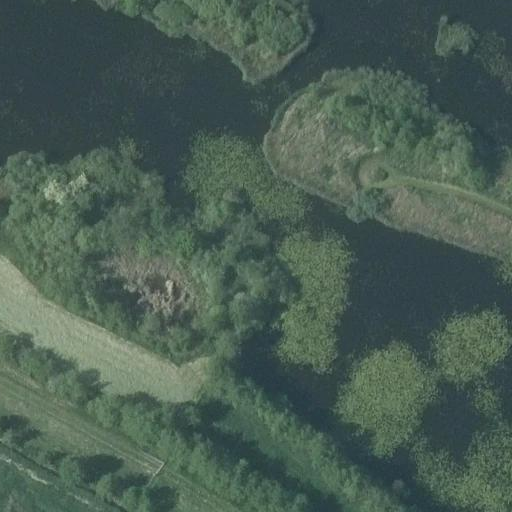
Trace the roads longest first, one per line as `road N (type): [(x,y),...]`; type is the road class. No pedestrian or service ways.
road 1 (track): [(0,382),(156,470),(209,511)]
road 2 (track): [(379,163),(393,179),(430,183),(511,215)]
